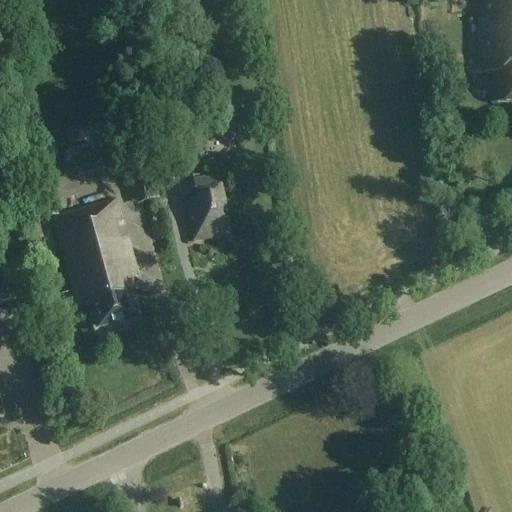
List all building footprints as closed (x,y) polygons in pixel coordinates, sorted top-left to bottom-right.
[(511,0),(478,0),(479,63),(478,79),(489,79),(489,106),(492,106),(511,106),(511,0)] [(183,127),(185,141),(200,139),(197,124),(183,127)] [(130,170),(139,206),(157,201),(147,166),(130,170)] [(187,206),(194,244),(229,237),(218,179),(194,184),(197,204),(187,206)] [(60,220),(50,182),(23,190),(33,227),(60,220)] [(119,244),(114,228),(120,227),(114,206),(53,224),(78,312),(86,310),(93,335),(140,321),(128,280),(137,277),(127,241),(119,244)] [(0,306),(0,307),(18,303),(11,264),(0,265),(0,306)] [(10,417),(21,415),(18,402),(7,405),(10,417)]
